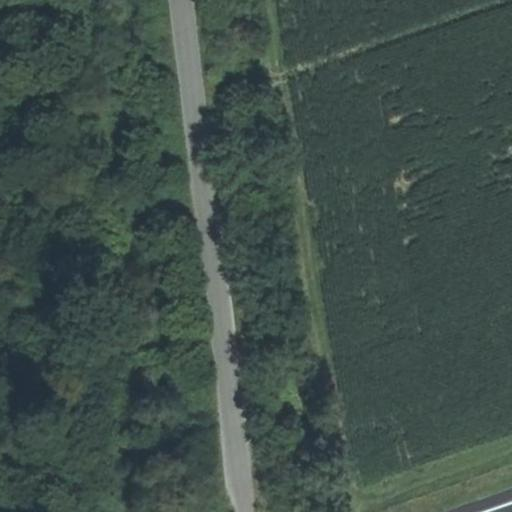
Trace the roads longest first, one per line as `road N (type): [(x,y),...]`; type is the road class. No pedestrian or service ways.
road 1 (unclassified): [(179,0),(243,511)]
road 2 (track): [(120,511),(133,465),(131,257),(100,0)]
